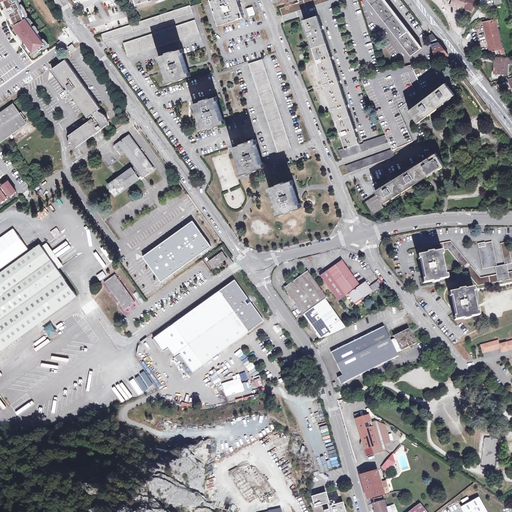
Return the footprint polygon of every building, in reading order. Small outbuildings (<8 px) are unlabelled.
[(8,0),(1,4),(12,26),(25,18),(15,0),(8,0)] [(238,0),(211,0),(220,25),(245,17),(238,0)] [(305,0),(280,9),(283,16),(319,4),(330,0),(329,0),(305,0)] [(421,49),(383,0),(367,0),(411,56),(421,49)] [(463,7),(471,11),(475,0),(452,0),(450,5),(462,10),(463,7)] [(190,5),(101,34),(104,41),(192,12),(190,5)] [(246,8),(249,17),(255,15),(252,6),(246,8)] [(484,11),(487,22),(493,20),(491,9),(484,11)] [(360,143),(320,21),(318,16),(304,20),(346,148),(338,150),(341,158),(358,152),(356,145),(360,143)] [(25,18),(12,26),(31,53),(42,44),(25,18)] [(495,19),(493,20),(487,22),(483,22),(490,51),(494,51),(494,54),(501,53),(501,54),(504,53),(503,49),(502,49),(495,19)] [(195,20),(124,43),(128,57),(199,34),(195,20)] [(433,35),(430,37),(436,59),(448,56),(433,35)] [(70,54),(76,49),(72,44),(66,49),(70,54)] [(186,66),(185,64),(182,53),(184,53),(183,49),(174,52),(173,51),(168,53),(168,54),(159,57),(160,61),(162,60),(168,79),(166,80),(168,84),(177,81),(177,82),(183,80),(182,79),(191,76),(190,72),(188,73),(186,66)] [(511,58),(495,57),(494,73),(507,74),(508,63),(511,63),(511,58)] [(291,148),(262,59),(249,64),(278,152),(291,148)] [(100,108),(65,60),(52,69),(88,118),(88,117),(90,120),(68,135),(70,138),(68,144),(75,145),(76,147),(109,124),(107,118),(106,116),(103,113),(99,112),(98,110),(100,108)] [(361,77),(386,135),(389,142),(393,151),(398,149),(398,148),(412,141),(398,109),(423,90),(412,65),(381,72),(361,77)] [(417,122),(428,113),(448,98),(454,94),(446,83),(409,111),(417,122)] [(223,120),(217,101),(218,100),(217,96),(208,99),(208,98),(202,100),(202,101),(193,104),(195,108),(196,108),(202,127),(201,127),(202,131),(211,128),(212,129),(217,127),(217,126),(226,123),(225,119),(223,120)] [(24,120),(19,114),(12,105),(0,113),(0,142),(26,124),(24,120)] [(252,142),(254,141),(253,136),(254,136),(249,118),(244,120),(245,124),(241,125),(245,139),(250,137),(252,142)] [(368,148),(389,142),(386,135),(379,137),(363,142),(364,143),(360,144),(362,151),(369,149),(368,148)] [(138,176),(139,177),(141,176),(142,178),(153,169),(129,136),(115,145),(122,155),(125,152),(135,166),(130,170),(108,186),(116,196),(139,179),(138,178),(137,176),(138,176)] [(254,141),(252,142),(248,143),(247,142),(241,144),(242,145),(233,148),(234,152),(235,151),(242,170),(240,171),(241,175),(250,172),(251,173),(256,171),(256,170),(265,167),(264,163),(262,164),(256,145),(258,144),(256,140),(254,141)] [(348,173),(394,157),(392,149),(345,166),(348,173)] [(375,190),(383,202),(444,164),(436,153),(426,159),(375,190)] [(299,204),(292,184),(294,184),(293,180),(284,183),(284,182),(278,184),(278,185),(269,188),(270,192),(272,191),(275,201),(278,211),(276,211),(278,215),(287,212),(287,213),(293,211),(293,210),(302,207),(300,203),(299,204)] [(238,188),(224,195),(230,209),(245,202),(238,188)] [(365,202),(373,213),(383,207),(376,195),(365,202)] [(193,220),(143,256),(162,282),(212,246),(193,220)] [(421,247),(423,254),(440,251),(447,249),(477,285),(511,278),(511,271),(480,278),(450,241),(421,247)] [(477,244),(478,245),(482,269),(496,266),(491,242),(484,243),(484,242),(477,244)] [(507,242),(500,243),(505,264),(511,263),(507,242)] [(41,243),(0,272),(0,351),(78,296),(41,243)] [(93,254),(103,268),(110,263),(100,249),(93,254)] [(213,269),(225,261),(221,256),(224,254),(222,251),(207,262),(213,269)] [(445,278),(440,251),(423,254),(419,255),(421,269),(424,282),(445,278)] [(348,294),(353,302),(358,298),(360,300),(371,292),(365,282),(360,286),(341,260),(327,270),(345,296),(348,294)] [(284,288),(302,314),(324,299),(326,298),(307,271),(292,282),(290,280),(286,283),(288,285),(284,288)] [(115,274),(104,282),(124,309),(135,301),(115,274)] [(233,281),(173,325),(201,365),(263,322),(249,303),(246,305),(244,302),(247,299),(233,281)] [(477,315),(475,308),(471,288),(450,292),(456,320),(477,315)] [(324,299),(302,314),(320,339),(344,327),(324,299)] [(42,328),(49,338),(57,333),(50,323),(42,328)] [(383,326),(331,352),(342,375),(337,377),(340,384),(398,356),(396,352),(415,343),(408,328),(393,335),(395,338),(390,340),(383,326)] [(480,344),(482,352),(499,348),(501,352),(511,348),(511,340),(499,344),(497,340),(480,344)] [(221,384),(225,397),(244,391),(240,378),(221,384)] [(315,415),(318,425),(325,423),(322,413),(315,415)] [(371,425),(368,415),(360,417),(355,419),(366,456),(385,450),(383,443),(382,441),(383,441),(381,434),(387,432),(384,424),(378,422),(371,425)] [(322,436),(328,434),(326,426),(319,428),(322,436)] [(390,455),(380,467),(387,472),(397,460),(390,455)] [(366,499),(383,494),(389,492),(385,480),(380,482),(376,470),(359,475),(366,499)] [(323,511),(344,511),(342,502),(339,503),(336,493),(327,496),(325,492),(311,496),(314,507),(328,503),(330,508),(324,510),(323,511)] [(485,511),(478,497),(462,506),(466,511),(465,511),(485,511)] [(374,511),(386,511),(385,508),(383,500),(382,501),(381,498),(375,500),(375,502),(372,503),(374,511)] [(407,511),(426,511),(419,503),(417,505),(407,511)]
